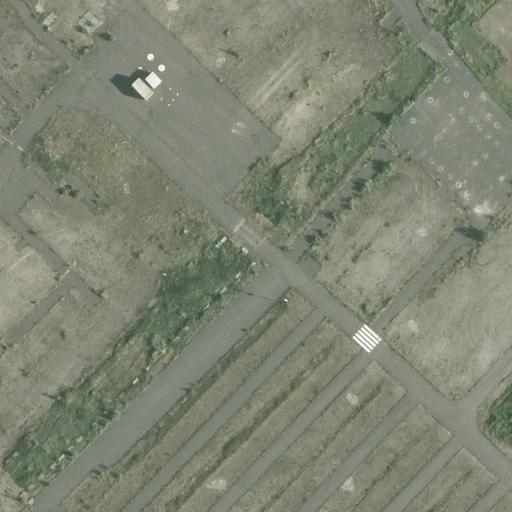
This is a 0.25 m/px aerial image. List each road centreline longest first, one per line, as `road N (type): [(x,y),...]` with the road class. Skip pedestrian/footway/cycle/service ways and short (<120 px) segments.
road 1 (track): [(40,511),(281,273),(82,87),(13,149),(0,171)]
road 2 (track): [(400,0),(422,36),(511,127)]
road 3 (track): [(82,87),(143,24),(119,0)]
